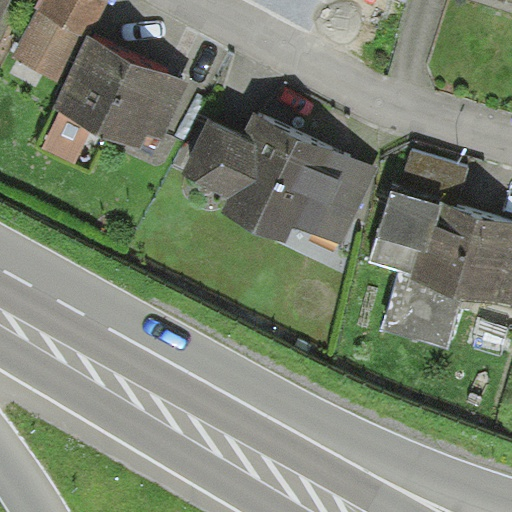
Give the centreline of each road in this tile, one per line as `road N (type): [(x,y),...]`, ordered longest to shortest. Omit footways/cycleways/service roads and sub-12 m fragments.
road 1 (residential): [(511,145),(313,83),(167,0)]
road 2 (primary): [(511,509),(228,450)]
road 3 (primary): [(228,450),(0,320)]
road 4 (primary): [(331,511),(228,450)]
